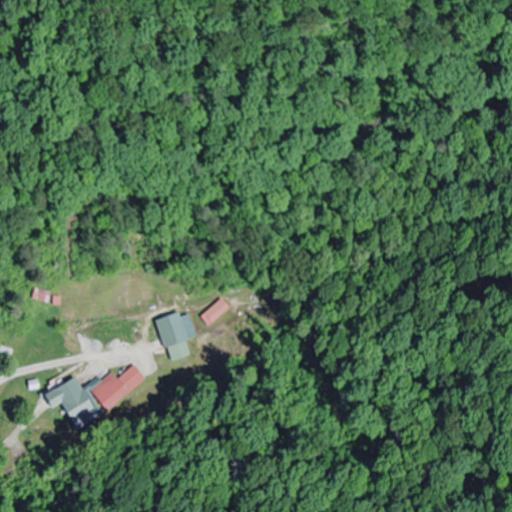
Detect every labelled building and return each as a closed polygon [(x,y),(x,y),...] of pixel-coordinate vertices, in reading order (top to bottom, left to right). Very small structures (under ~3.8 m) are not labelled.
[(42,304),(45,293),(30,288),(27,300),(42,304)] [(198,316),(206,326),(227,309),(219,299),(198,316)] [(176,316),(156,324),(171,363),(191,355),(176,316)] [(110,414),(146,379),(131,364),(116,379),(110,372),(89,392),(110,414)] [(74,427),(95,410),(76,384),(55,400),(74,427)]
